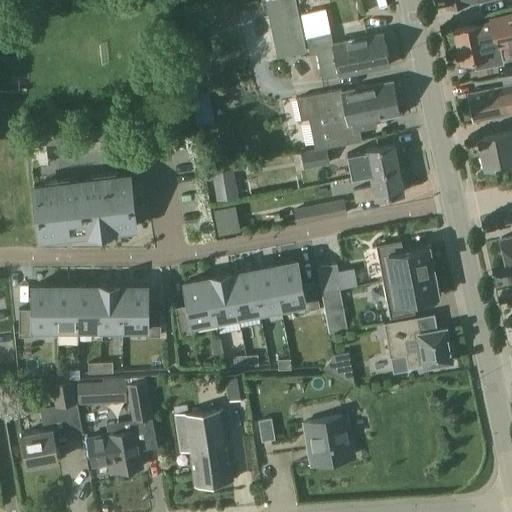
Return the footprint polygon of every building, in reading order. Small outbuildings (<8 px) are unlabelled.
[(298,0),(299,9),(325,7),(323,0),(298,0)] [(444,0),(447,9),(489,0),(444,0)] [(478,26),(456,31),(462,64),(474,61),(476,70),(502,64),(499,50),(498,47),(511,43),(511,16),(489,22),(491,31),(480,33),(478,26)] [(330,31),(306,36),(310,53),(316,52),(322,79),(339,75),(389,65),(383,33),(333,43),(330,31)] [(399,113),(393,81),(342,91),(342,88),(297,97),(302,119),(319,115),(326,147),(362,140),(360,130),(376,126),(375,118),(399,113)] [(511,85),(468,96),(473,122),(511,113),(511,85)] [(209,89),(192,90),(194,126),(211,125),(209,89)] [(124,138),(124,128),(112,129),(113,139),(124,138)] [(113,139),(112,129),(99,130),(100,140),(113,139)] [(100,140),(99,130),(88,131),(88,141),(100,140)] [(511,130),(477,138),(484,169),(511,162),(511,130)] [(77,141),(76,131),(63,132),(64,142),(77,141)] [(88,131),(76,131),(77,141),(88,141),(88,131)] [(64,142),(63,132),(51,133),(52,143),(64,142)] [(52,143),(51,133),(39,134),(40,144),(52,143)] [(40,144),(39,134),(28,135),(29,145),(40,144)] [(394,144),(347,153),(352,177),(370,173),(399,167),(394,144)] [(330,164),(326,148),(302,153),(305,169),(330,164)] [(214,199),(236,196),(232,167),(209,171),(214,199)] [(372,185),(353,189),(355,201),(404,191),(399,167),(370,173),(372,185)] [(130,174),(33,185),(40,238),(88,232),(88,233),(116,230),(116,229),(136,226),(130,174)] [(347,214),(345,199),(294,208),(297,223),(347,214)] [(511,209),(509,210),(511,221),(511,235),(500,238),(508,271),(511,270),(511,209)] [(383,279),(433,270),(432,267),(435,267),(431,248),(404,254),(401,242),(377,247),(383,279)] [(297,260),(274,264),(282,306),(303,302),(305,309),(320,306),(314,280),(301,282),(297,260)] [(337,262),(317,266),(321,290),(341,287),(338,270),(337,262)] [(274,264),(252,269),(260,310),(282,306),(274,264)] [(260,310),(252,269),(232,272),(232,271),(229,272),(237,314),(260,310)] [(434,276),(433,270),(383,279),(390,317),(415,312),(412,300),(440,294),(436,276),(434,276)] [(215,319),(237,314),(229,272),(210,275),(211,277),(207,277),(215,319)] [(215,319),(207,277),(184,282),(189,304),(176,307),(181,333),(195,330),(194,323),(215,319)] [(101,327),(101,284),(99,284),(99,285),(79,285),(79,327),(101,327)] [(124,327),(124,285),(121,285),(121,284),(101,284),(101,327),(124,327)] [(33,308),(19,308),(19,335),(34,335),(34,327),(56,327),(56,285),(33,285),(33,308)] [(56,327),(79,327),(79,285),(56,285),(56,327)] [(147,285),(124,285),(124,327),(146,327),(146,335),(161,335),(161,308),(147,308),(147,285)] [(329,332),(347,329),(343,308),(325,312),(329,332)] [(417,316),(384,322),(390,356),(391,356),(393,371),(408,368),(408,369),(410,369),(410,366),(424,364),(424,365),(452,360),(446,327),(420,331),(417,316)] [(324,377),(349,377),(349,351),(324,351),(324,377)] [(258,355),(246,356),(246,366),(259,365),(258,355)] [(246,366),(246,356),(234,357),(235,367),(246,366)] [(290,358),(278,359),(279,369),(291,368),(290,358)] [(113,371),(112,361),(100,362),(101,372),(113,371)] [(100,362),(88,362),(89,372),(101,372),(100,362)] [(71,370),(59,371),(59,372),(59,381),(71,380),(71,375),(71,374),(71,371),(71,370)] [(240,372),(226,374),(230,400),(244,398),(240,372)] [(102,378),(76,380),(77,401),(103,400),(102,378)] [(154,416),(147,379),(126,382),(132,420),(154,416)] [(77,402),(73,381),(71,381),(59,383),(51,384),(55,405),(40,408),(45,429),(21,433),(27,465),(58,459),(54,437),(71,434),(65,404),(77,402)] [(233,479),(223,406),(175,413),(181,452),(190,450),(195,484),(233,479)] [(350,456),(342,414),(304,422),(312,463),(350,456)] [(262,440),(274,438),(270,419),(259,421),(262,440)] [(142,466),(135,428),(108,433),(109,436),(88,439),(92,465),(113,461),(115,471),(142,466)]
